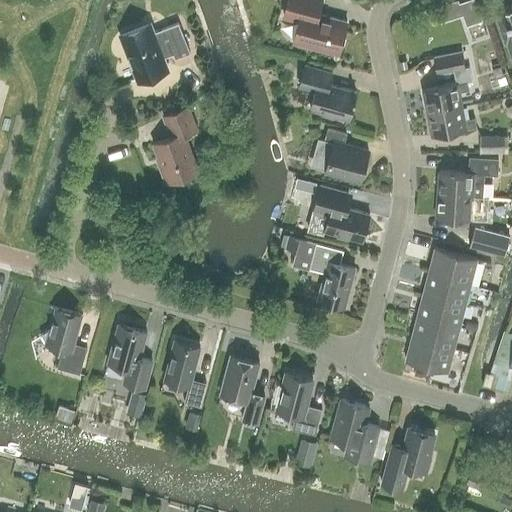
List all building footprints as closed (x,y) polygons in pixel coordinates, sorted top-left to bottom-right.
[(339,54),(347,21),(318,14),(322,0),(288,0),(284,17),(300,21),(295,39),(297,43),(339,54)] [(457,0),(456,0),(435,8),(440,22),(463,14),(467,26),(482,20),(474,0),(467,0),(459,3),(457,0)] [(511,6),(495,11),(506,43),(508,43),(511,56),(511,6)] [(190,52),(179,23),(155,32),(152,25),(121,37),(137,79),(168,67),(164,57),(174,53),(176,58),(190,52)] [(454,70),(465,68),(462,52),(434,58),(437,74),(454,70)] [(349,119),(357,91),(330,84),(333,72),(306,65),(300,86),(316,91),(311,109),(349,119)] [(493,68),(495,77),(503,74),(500,66),(493,68)] [(427,113),(462,106),(459,92),(469,90),(468,81),(472,80),(470,67),(465,68),(454,70),(457,83),(423,90),(427,113)] [(166,183),(199,171),(185,135),(198,130),(188,106),(164,115),(171,136),(153,143),(162,165),(160,166),(166,183)] [(462,106),(427,113),(432,136),(477,127),(475,118),(465,120),(462,106)] [(164,118),(148,124),(153,136),(169,131),(164,118)] [(361,179),(369,152),(344,145),(347,133),(328,128),(325,140),(334,142),(326,169),(361,179)] [(508,153),(508,150),(508,136),(480,136),(480,152),(508,153)] [(449,194),(473,196),(483,197),(484,183),(484,174),(497,175),(499,159),(470,157),(469,172),(439,170),(438,194),(449,195),(449,194)] [(305,179),(303,189),(315,192),(317,182),(305,179)] [(363,241),(370,214),(343,206),(347,192),(321,185),(314,210),(329,214),(324,230),(363,241)] [(472,210),(473,196),(449,194),(449,195),(438,194),(436,217),(471,220),(471,219),(487,220),(487,211),(472,210)] [(475,226),(470,246),(504,255),(510,235),(475,226)] [(304,252),(307,240),(289,236),(286,247),(304,252)] [(345,307),(355,268),(340,264),(344,250),(316,243),(310,268),(325,272),(318,299),(345,307)] [(428,274),(471,285),(478,259),(435,248),(428,274)] [(499,277),(503,264),(495,262),(492,275),(499,277)] [(466,305),(471,285),(428,274),(423,294),(466,305)] [(493,301),(495,290),(484,287),(482,298),(493,301)] [(461,321),(466,305),(423,294),(418,316),(460,327),(470,329),(471,324),(461,321)] [(87,347),(74,343),(82,314),(56,307),(50,330),(42,334),(49,348),(54,346),(62,348),(57,367),(80,373),(87,347)] [(454,348),(460,327),(418,316),(412,337),(454,348)] [(145,387),(152,360),(140,357),(147,332),(118,324),(108,362),(127,368),(124,382),(145,387)] [(511,332),(504,331),(490,374),(486,373),(485,374),(482,385),(511,393),(511,332)] [(450,366),(454,348),(412,337),(406,361),(456,374),(458,368),(450,366)] [(200,406),(206,383),(192,379),(200,346),(175,339),(164,379),(189,385),(184,402),(200,406)] [(257,423),(265,396),(251,392),(259,362),(231,355),(220,394),(247,401),(243,419),(257,423)] [(417,364),(414,375),(429,378),(432,368),(417,364)] [(315,434),(322,409),(306,404),(313,378),(286,371),(277,409),(279,410),(277,421),(293,425),(292,428),(315,434)] [(142,409),(146,394),(135,390),(131,406),(142,409)] [(369,461),(378,426),(365,422),(369,406),(341,399),(331,438),(349,443),(346,455),(369,461)] [(72,422),(75,410),(59,405),(55,417),(72,422)] [(196,430),(201,413),(189,410),(184,427),(196,430)] [(429,455),(435,434),(409,427),(403,448),(391,445),(381,483),(403,489),(409,467),(429,472),(433,456),(429,455)] [(302,438),(299,448),(315,452),(318,443),(302,438)] [(489,494),(494,481),(470,472),(465,484),(489,494)] [(80,511),(83,503),(68,499),(63,511),(80,511)]
